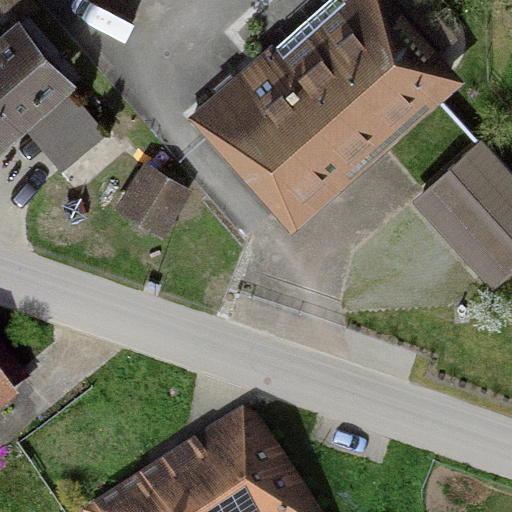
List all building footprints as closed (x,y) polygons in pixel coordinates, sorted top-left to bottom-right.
[(276,208),(440,60),(433,49),(453,31),(425,0),(325,0),(192,116),(276,208)] [(0,127),(59,76),(19,30),(0,45),(0,127)] [(511,253),(511,176),(479,140),(422,191),(493,271),(511,253)] [(147,167),(126,202),(160,224),(182,189),(147,167)] [(0,346),(0,388),(3,393),(24,375),(0,346)] [(288,511),(242,440),(130,511),(288,511)]
